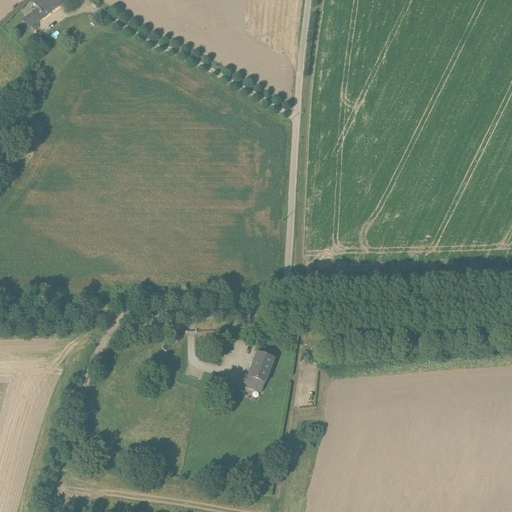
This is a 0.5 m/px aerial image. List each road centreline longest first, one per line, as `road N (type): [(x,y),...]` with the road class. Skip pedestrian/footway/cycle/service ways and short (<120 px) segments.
road 1 (unclassified): [(0,323),(286,317),(310,0)]
road 2 (track): [(117,321),(93,363),(42,511)]
